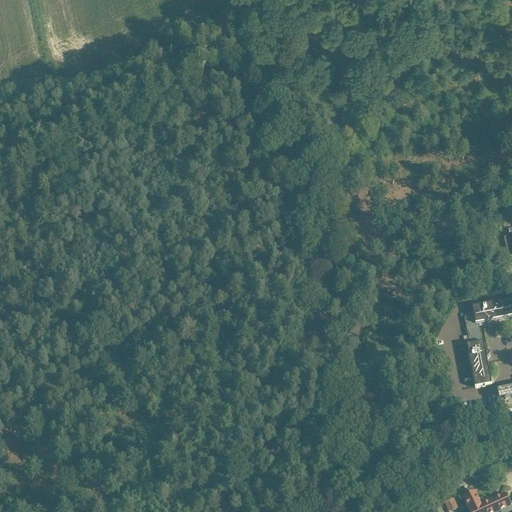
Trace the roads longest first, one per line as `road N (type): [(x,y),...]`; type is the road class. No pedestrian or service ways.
road 1 (track): [(0,437),(503,173),(511,147)]
road 2 (track): [(503,173),(441,270),(429,299),(428,335),(395,375),(390,393),(402,466),(388,492),(354,511)]
road 3 (track): [(0,158),(301,0)]
road 4 (track): [(301,0),(344,209),(322,267)]
road 5 (track): [(333,511),(295,339),(322,267)]
